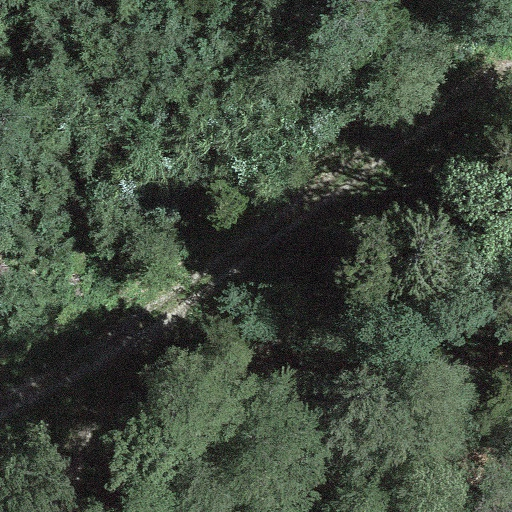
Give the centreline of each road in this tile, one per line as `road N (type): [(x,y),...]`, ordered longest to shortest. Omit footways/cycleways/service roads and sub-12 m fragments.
road 1 (track): [(511,70),(406,130),(263,251),(0,403)]
road 2 (track): [(61,511),(139,328)]
